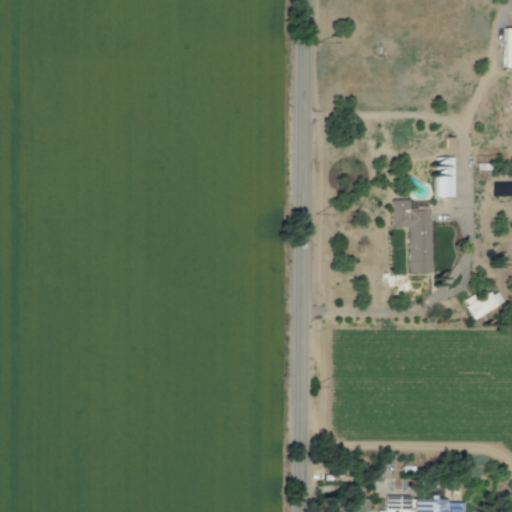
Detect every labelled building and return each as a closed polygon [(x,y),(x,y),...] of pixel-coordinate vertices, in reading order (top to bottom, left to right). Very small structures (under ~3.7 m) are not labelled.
[(503,68),(511,67),(511,28),(504,28),(503,68)] [(452,157),(435,158),(436,197),(453,197),(452,157)] [(430,273),(429,210),(408,210),(408,200),(391,200),(391,227),(407,227),(408,273),(430,273)] [(462,300),(472,318),(497,304),(490,291),(476,299),(473,294),(462,300)] [(463,511),(464,500),(412,499),(412,497),(385,496),(385,511),(378,510),(378,511),(463,511)]
